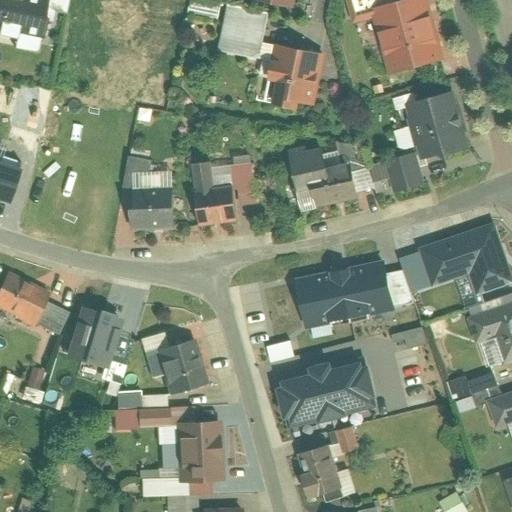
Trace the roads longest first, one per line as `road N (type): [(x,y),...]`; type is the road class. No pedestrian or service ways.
road 1 (residential): [(497,174),(401,209),(195,259)]
road 2 (residential): [(272,511),(195,259)]
road 3 (residential): [(195,259),(137,262),(0,230)]
road 4 (residential): [(448,0),(497,174)]
